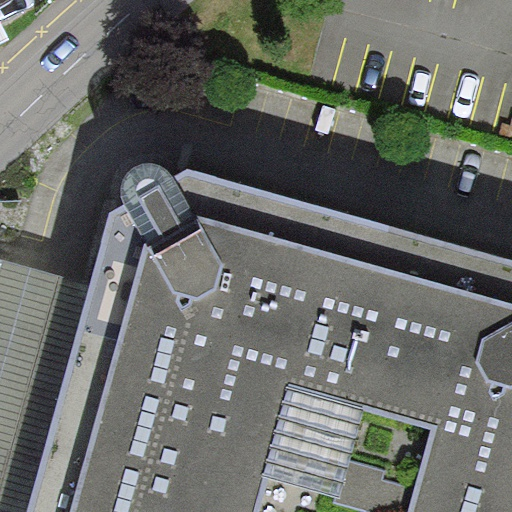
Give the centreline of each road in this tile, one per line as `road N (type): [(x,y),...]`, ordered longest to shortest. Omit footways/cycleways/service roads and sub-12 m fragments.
road 1 (unknown): [(0,449),(39,314),(68,249),(144,167),(197,151),(244,151),(511,218)]
road 2 (residential): [(153,0),(0,138)]
